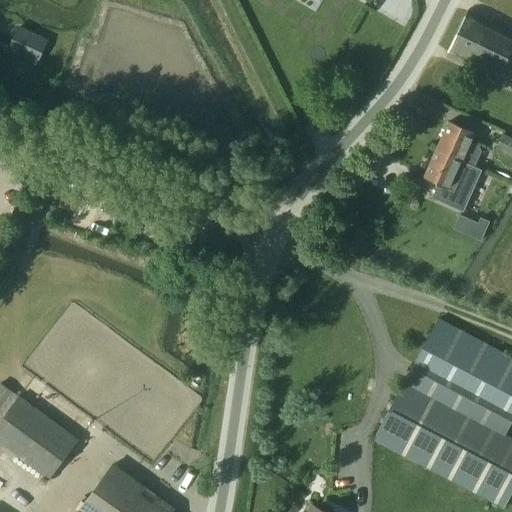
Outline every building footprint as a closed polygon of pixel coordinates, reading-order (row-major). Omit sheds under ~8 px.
[(499,78),(511,49),(511,31),(468,10),(448,53),(499,78)] [(49,39),(18,25),(7,51),(37,65),(49,39)] [(449,122),(437,149),(463,160),(462,161),(474,166),(480,151),(480,147),(470,143),(475,133),(449,122)] [(511,137),(503,134),(496,148),(511,155),(511,137)] [(464,210),(476,180),(481,169),(474,166),(462,161),(463,160),(437,149),(425,177),(439,183),(433,196),(464,210)] [(238,192),(226,187),(221,199),(233,203),(238,192)] [(453,229),(482,241),(491,221),(481,217),(478,223),(459,214),(453,229)] [(212,227),(206,242),(218,246),(223,231),(212,227)] [(511,492),(511,437),(405,380),(373,439),(503,509),(511,492)] [(0,410),(13,392),(0,382),(0,410)] [(20,395),(0,421),(0,442),(7,448),(49,480),(79,439),(20,395)] [(172,511),(175,509),(141,484),(113,464),(78,511),(172,511)]
